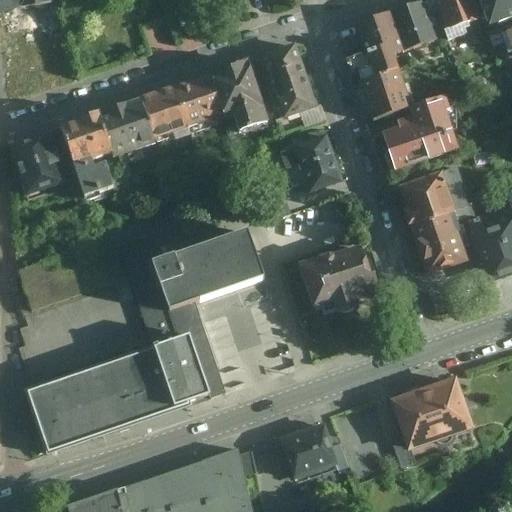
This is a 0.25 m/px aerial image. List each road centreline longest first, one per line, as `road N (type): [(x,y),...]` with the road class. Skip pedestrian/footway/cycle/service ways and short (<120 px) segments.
road 1 (tertiary): [(431,353),(14,495)]
road 2 (residential): [(312,26),(431,353)]
road 3 (residential): [(312,26),(0,127)]
road 4 (residential): [(14,495),(0,191)]
